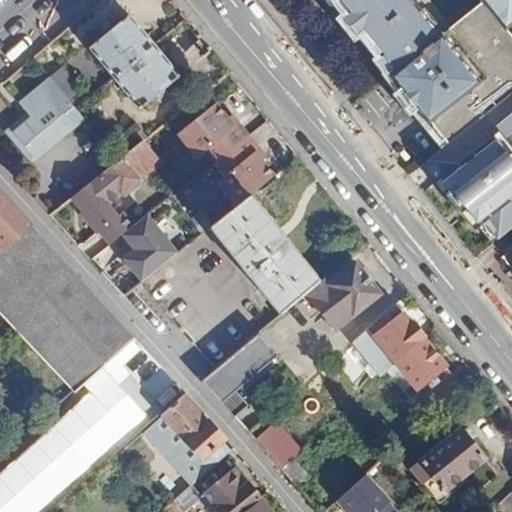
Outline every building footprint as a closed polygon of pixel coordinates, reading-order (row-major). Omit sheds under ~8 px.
[(327,0),(341,17),(337,21),(343,28),(349,37),(355,33),(388,75),(385,78),(398,94),(395,95),(407,111),(410,108),(422,123),(425,121),(429,126),(427,127),(432,134),(438,141),(441,139),(444,142),(511,88),(511,35),(505,28),(511,21),(511,0),(476,0),(478,2),(435,39),(401,0),(327,0)] [(129,16),(90,49),(114,77),(153,45),(129,16)] [(153,45),(114,77),(139,107),(178,75),(153,45)] [(50,77),(19,101),(30,115),(11,130),(27,150),(76,109),(50,77)] [(511,88),(444,142),(423,159),(432,170),(446,186),(445,188),(462,208),(491,241),(511,224),(511,154),(502,142),(511,133),(511,88)] [(213,164),(246,136),(228,114),(223,118),(212,104),(174,136),(194,160),(203,152),(213,164)] [(76,109),(27,150),(34,159),(84,120),(76,109)] [(134,123),(111,143),(121,155),(145,135),(134,123)] [(246,136),(213,164),(223,177),(214,184),(233,207),(247,195),(270,175),(259,161),(263,157),(246,136)] [(142,141),(71,198),(82,210),(81,212),(98,231),(99,232),(101,230),(112,243),(124,233),(133,226),(122,213),(117,217),(108,205),(160,163),(142,141)] [(0,193),(0,316),(73,394),(134,341),(0,193)] [(279,312),(302,292),(317,280),(285,242),(275,229),(247,195),(233,207),(209,227),(279,312)] [(138,248),(127,257),(147,279),(178,253),(147,214),(133,226),(124,233),(138,248)] [(116,277),(130,263),(118,252),(118,253),(99,235),(86,249),(116,277)] [(317,280),(302,292),(332,328),(377,292),(351,261),(325,282),(320,277),(317,280)] [(373,339),(393,363),(421,337),(409,322),(408,323),(397,309),(388,317),(393,323),(373,339)] [(229,354),(198,380),(231,417),(246,404),(233,390),(275,355),(255,332),(229,354)] [(393,363),(431,409),(459,383),(421,337),(393,363)] [(183,395),(140,433),(189,486),(190,485),(230,452),(222,442),(224,440),(183,395)] [(278,421),(257,440),(284,470),(305,451),(278,421)] [(458,426),(419,457),(443,487),(481,456),(458,426)] [(235,469),(206,493),(209,496),(204,500),(214,511),(244,511),(260,500),(235,469)] [(394,511),(363,475),(335,500),(346,511),(394,511)] [(181,511),(200,497),(190,485),(189,486),(172,501),(181,511)] [(269,511),(260,500),(244,511),(269,511)]
